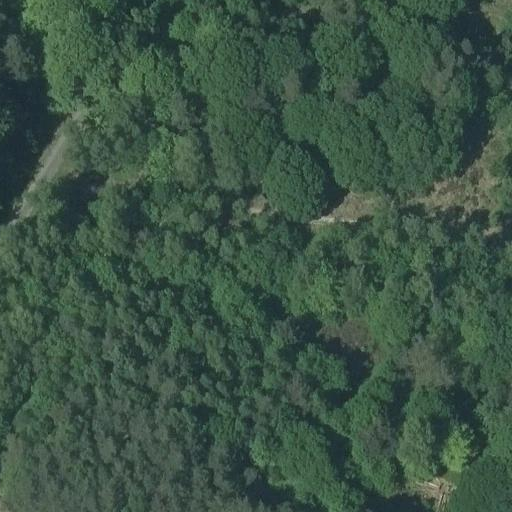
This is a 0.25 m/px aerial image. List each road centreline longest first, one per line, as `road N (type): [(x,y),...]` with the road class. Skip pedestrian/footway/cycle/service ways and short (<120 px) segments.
road 1 (track): [(118,201),(511,253)]
road 2 (track): [(0,470),(118,201)]
road 3 (track): [(49,189),(140,0)]
road 4 (track): [(14,0),(86,110)]
